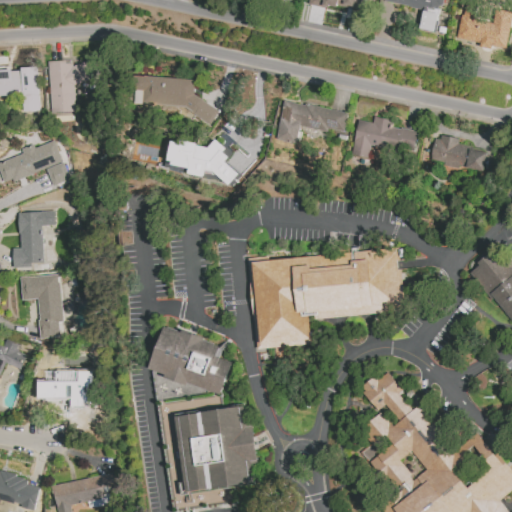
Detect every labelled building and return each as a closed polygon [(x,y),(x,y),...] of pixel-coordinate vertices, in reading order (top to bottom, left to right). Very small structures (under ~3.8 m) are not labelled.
[(308,0),(370,0),(369,5),(360,3),(360,0),(330,0),(328,11),(307,6),(308,0)] [(311,0),(311,3),(355,10),(357,0),(311,0)] [(444,0),(445,2),(445,3),(444,5),(443,6),(441,6),(440,6),(438,14),(439,14),(435,33),(420,30),(425,10),(386,2),(386,0),(444,0)] [(511,12),(511,30),(509,48),(493,45),(492,49),(478,46),(479,42),(457,38),(462,15),(465,15),(467,1),(480,4),(478,17),(476,17),(475,20),(495,23),(497,10),(511,12)] [(77,112),(52,113),(48,62),(74,61),(74,67),(98,59),(104,75),(96,78),(97,81),(83,86),(82,83),(75,85),(77,112)] [(39,111),(37,68),(0,69),(0,96),(22,95),(23,112),(39,111)] [(197,80),(196,95),(207,104),(197,117),(184,108),(147,105),(149,77),(197,80)] [(213,120),(229,99),(244,110),(228,131),(213,120)] [(306,104),(349,114),(345,132),(329,128),(327,134),(300,127),(296,144),(277,139),(286,101),(306,106),(306,104)] [(359,120),(371,123),(373,117),(394,122),(392,128),(402,130),(402,128),(413,131),(413,133),(418,134),(414,155),(371,146),(368,160),(351,156),(359,120)] [(483,172),(423,158),(428,136),(441,139),(442,136),(459,140),(459,143),(472,146),(471,147),(487,151),(483,172)] [(64,162),(32,175),(31,172),(6,183),(0,169),(0,164),(23,154),(22,150),(34,145),(36,149),(55,141),(64,162)] [(64,163),(71,180),(54,187),(47,170),(64,163)] [(55,212),(56,226),(43,227),(43,235),(51,235),(51,251),(44,251),(44,263),(33,264),(33,267),(15,268),(14,249),(22,249),(21,233),(20,233),(19,214),(55,212)] [(250,262),(260,353),(287,350),(287,346),(317,342),(315,323),(391,315),(390,308),(406,306),(400,248),(369,252),(370,262),(343,265),(342,252),(250,262)] [(511,268),(498,251),(480,265),(481,268),(472,276),(511,325),(511,268)] [(20,278),(59,275),(63,322),(59,322),(61,337),(41,339),(37,301),(23,303),(20,278)] [(155,372),(170,331),(187,337),(188,333),(211,341),(209,344),(225,350),(222,360),(237,366),(226,397),(193,386),(192,389),(170,381),(171,378),(155,372)] [(26,355),(26,357),(27,358),(21,370),(7,364),(0,378),(0,345),(3,347),(7,338),(22,345),(18,353),(21,354),(22,353),(26,355)] [(69,360),(66,371),(68,372),(69,366),(83,370),(85,365),(99,368),(92,393),(87,392),(87,395),(92,396),(86,417),(69,412),(75,391),(62,387),(60,395),(41,390),(50,356),(69,360)] [(361,392),(380,414),(387,408),(400,422),(412,410),(400,397),(406,392),(391,375),(384,381),(379,376),(361,392)] [(160,408),(174,511),(201,511),(240,506),(238,489),(258,487),(247,408),(223,411),(221,399),(160,408)] [(392,427),(381,413),(359,430),(374,449),(387,438),(393,446),(366,468),(399,506),(391,511),(510,511),(501,502),(511,493),(511,470),(477,433),(456,452),(420,405),(412,410),(400,422),(392,427)] [(37,509),(0,499),(0,470),(18,474),(16,481),(42,488),(37,509)] [(58,511),(53,486),(113,474),(117,492),(104,495),(104,499),(71,506),(72,511),(58,511)]
